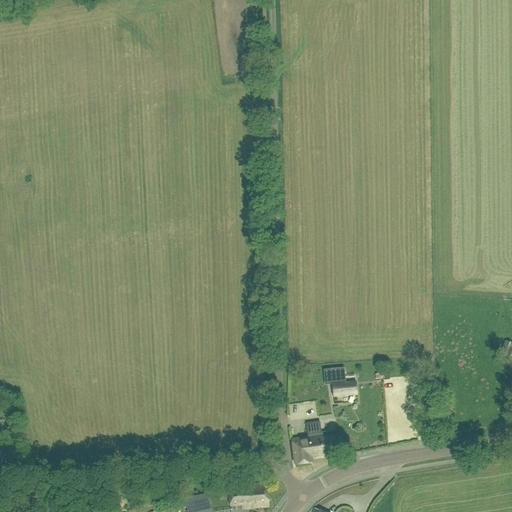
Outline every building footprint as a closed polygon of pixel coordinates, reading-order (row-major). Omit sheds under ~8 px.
[(511,352),(511,344),(505,341),(498,357),(508,361),(511,352)] [(335,398),(359,397),(358,381),(348,382),(347,369),(326,370),(327,385),(334,384),(335,398)] [(321,433),(319,422),(306,424),(308,438),(291,440),(295,466),(312,463),(312,458),(335,455),(332,437),(326,437),(325,432),(321,433)] [(16,469),(14,450),(0,451),(0,456),(1,470),(16,469)] [(268,507),(265,484),(227,487),(229,506),(241,505),(241,510),(268,507)] [(214,511),(210,499),(188,506),(189,511),(214,511)]
